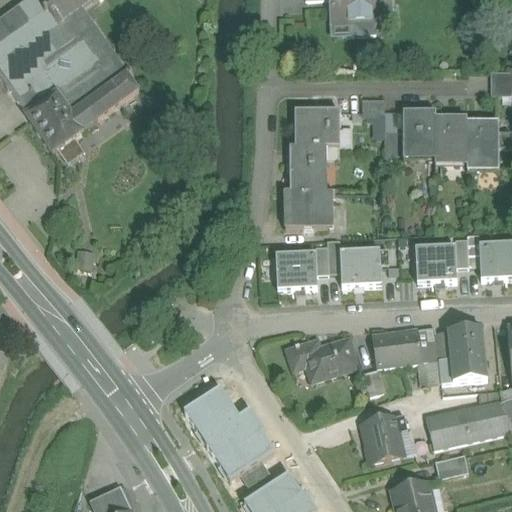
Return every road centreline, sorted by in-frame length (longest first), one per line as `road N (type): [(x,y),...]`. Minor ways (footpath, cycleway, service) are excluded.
road 1 (residential): [(270,0),(262,178),(224,343)]
road 2 (residential): [(511,313),(260,325),(224,343)]
road 3 (secondary): [(0,251),(127,416)]
road 4 (residential): [(224,343),(338,511)]
road 5 (residential): [(224,343),(127,416)]
